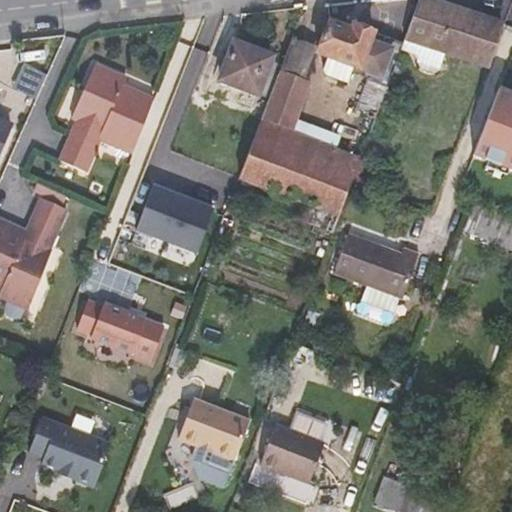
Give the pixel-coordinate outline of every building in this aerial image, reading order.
[(488,67),(502,22),(436,0),(417,0),(402,44),(400,50),(415,55),(420,68),(433,73),(439,69),(444,53),(488,67)] [(400,50),(402,44),(352,25),(350,30),(329,22),(321,47),(318,54),(329,58),(324,71),(326,75),(348,83),(354,67),(389,80),(400,50)] [(318,54),(321,47),(293,36),(282,65),(279,71),(308,81),(318,54)] [(279,71),(282,65),(270,60),(272,57),(234,43),(220,80),(269,99),(279,71)] [(25,62),(14,87),(37,98),(49,73),(25,62)] [(126,79),(95,65),(71,117),(78,120),(103,131),(100,138),(133,153),(154,100),(123,86),(126,79)] [(360,158),(292,133),(311,83),(308,81),(279,71),(269,99),(239,177),(252,182),(273,190),(339,216),(350,187),(360,158)] [(511,93),(499,89),(474,157),(487,162),(510,171),(511,171),(511,93)] [(0,149),(11,124),(0,119),(0,149)] [(103,131),(78,120),(71,136),(96,147),(100,138),(103,131)] [(96,147),(71,136),(60,160),(85,171),(96,147)] [(241,211),(252,182),(239,177),(228,206),(241,211)] [(214,210),(152,187),(137,233),(197,252),(214,210)] [(339,216),(273,190),(266,207),(333,233),(339,216)] [(67,210),(43,199),(32,223),(56,234),(67,210)] [(511,219),(475,206),(465,234),(511,250),(511,219)] [(49,250),(25,239),(28,232),(0,219),(0,286),(2,287),(0,290),(0,295),(29,308),(52,251),(49,250)] [(56,234),(32,223),(28,232),(25,239),(49,250),(56,234)] [(402,299),(419,253),(404,248),(402,253),(350,234),(334,274),(367,286),(361,302),(394,314),(400,298),(402,299)] [(91,338),(151,362),(164,328),(105,304),(104,307),(89,301),(78,329),(93,335),(91,338)] [(320,314),(309,310),(303,325),(315,329),(320,314)] [(270,343),(286,341),(283,322),(267,324),(270,343)] [(250,422),(194,401),(179,441),(197,448),(193,459),(201,480),(225,489),(250,422)] [(95,485),(111,444),(43,418),(29,453),(44,458),(42,464),(59,471),(79,478),(77,482),(90,487),(95,485)] [(309,484),(326,443),(276,424),(260,465),(309,484)] [(79,478),(59,471),(58,475),(77,482),(79,478)] [(401,511),(421,511),(428,488),(384,476),(376,505),(401,511)]
